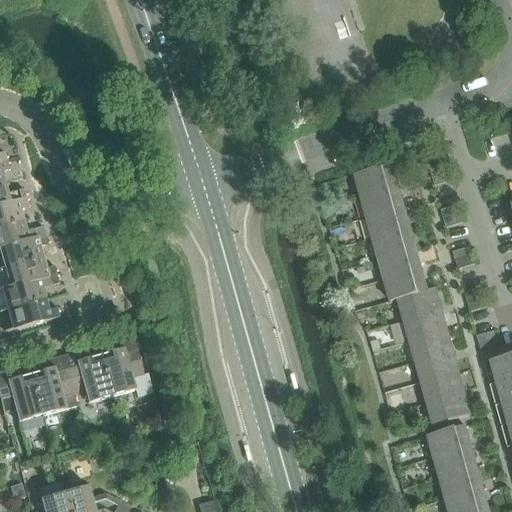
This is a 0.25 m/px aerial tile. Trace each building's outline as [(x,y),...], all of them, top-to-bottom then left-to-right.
[(0,185),(5,184),(2,173),(10,171),(7,162),(0,164),(0,185)] [(433,179),(450,174),(448,165),(431,170),(433,179)] [(362,198),(399,188),(393,166),(356,177),(362,198)] [(450,174),(433,179),(435,187),(453,182),(450,174)] [(0,206),(27,199),(24,190),(8,195),(5,184),(0,185),(0,206)] [(368,219),(405,209),(399,188),(362,198),(368,219)] [(29,209),(27,199),(0,206),(0,228),(24,222),(21,211),(29,209)] [(445,220),(462,215),(459,207),(442,212),(445,220)] [(374,240),(411,230),(405,209),(368,219),(374,240)] [(462,215),(445,220),(447,229),(464,224),(462,215)] [(0,249),(46,237),(44,228),(27,232),(24,222),(0,228),(0,250),(0,251),(0,249)] [(379,261),(417,250),(411,230),(374,240),(379,261)] [(43,259),(40,248),(49,245),(46,237),(0,249),(0,251),(6,269),(43,259)] [(456,262),(473,257),(471,248),(454,253),(456,262)] [(385,282),(423,271),(417,250),(379,261),(385,282)] [(473,257),(456,262),(459,270),(476,266),(473,257)] [(11,289),(57,276),(55,267),(46,269),(43,259),(6,269),(11,288),(11,289)] [(429,293),(428,292),(423,271),(385,282),(391,303),(399,301),(429,293)] [(8,311),(46,300),(43,289),(60,285),(57,276),(11,289),(11,288),(2,290),(8,311)] [(405,322),(442,312),(436,290),(428,292),(429,293),(399,301),(405,322)] [(468,304),(485,300),(483,291),(466,296),(468,304)] [(46,300),(8,311),(14,331),(60,318),(57,309),(49,311),(46,300)] [(485,300),(468,304),(471,313),(488,308),(485,300)] [(361,302),(352,304),(354,313),(364,311),(362,301),(361,302)] [(411,343),(448,332),(442,312),(405,322),(411,343)] [(417,364),(454,353),(448,332),(411,343),(417,364)] [(480,346),(497,341),(495,332),(477,337),(480,346)] [(101,356),(112,398),(136,391),(133,378),(144,375),(134,338),(113,344),(115,352),(101,356)] [(497,341),(480,346),(482,354),(500,350),(497,341)] [(84,352),(64,358),(74,395),(85,392),(88,404),(112,398),(101,356),(86,361),(84,352)] [(422,385),(460,374),(454,353),(417,364),(422,385)] [(493,386),(498,385),(511,381),(511,357),(492,363),(494,370),(489,372),(493,386)] [(78,407),(74,395),(64,358),(43,364),(46,372),(31,376),(43,417),(78,407)] [(31,376),(17,380),(15,372),(0,375),(0,399),(4,415),(16,411),(19,424),(43,417),(31,376)] [(428,405),(466,395),(460,374),(422,385),(428,405)] [(511,381),(498,385),(493,386),(497,401),(502,399),(504,406),(511,403),(511,381)] [(403,394),(390,397),(394,413),(407,409),(403,394)] [(428,405),(434,427),(472,417),(466,395),(428,405)] [(505,428),(510,426),(511,425),(511,403),(504,406),(506,412),(501,413),(505,428)] [(429,438),(435,460),(472,449),(466,427),(429,438)] [(441,480),(478,470),(472,449),(435,460),(441,480)] [(478,470),(441,480),(447,501),(484,491),(478,470)] [(166,480),(160,491),(169,495),(175,485),(166,480)] [(65,494),(69,511),(129,511),(131,510),(107,496),(92,500),(89,488),(65,494)] [(449,511),(487,511),(490,511),(484,491),(447,501),(449,511)] [(69,511),(65,494),(41,501),(44,511),(69,511)] [(157,497),(153,503),(162,508),(166,501),(157,497)]
